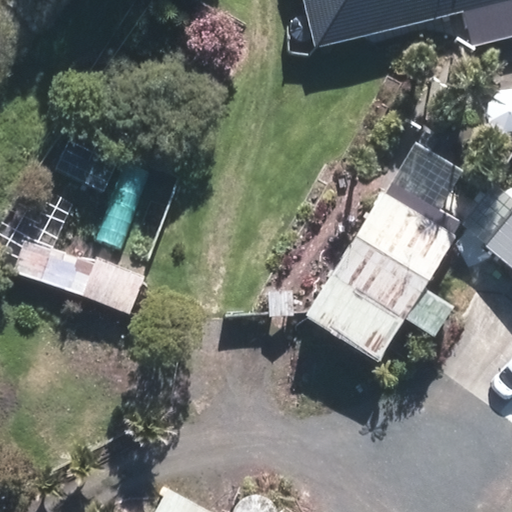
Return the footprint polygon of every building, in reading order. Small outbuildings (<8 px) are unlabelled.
[(310,0),(320,38),(479,0),(310,0)] [(308,308),(383,355),(462,227),(386,180),(308,308)] [(511,210),(487,240),(511,261),(511,210)] [(17,267),(133,309),(145,275),(109,263),(96,258),(30,233),(17,267)] [(287,296),(261,296),(261,322),(287,322),(287,296)] [(155,511),(230,511),(174,480),(155,511)]
